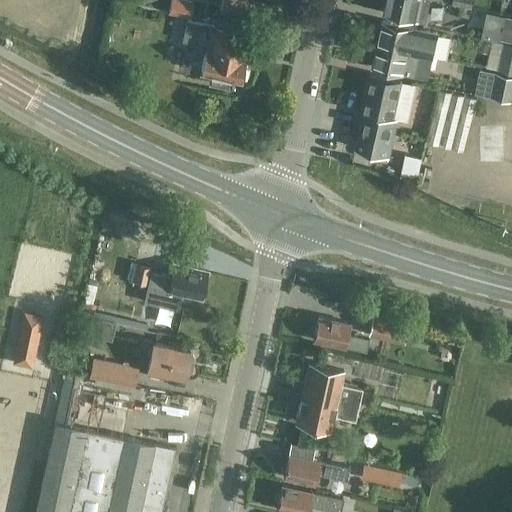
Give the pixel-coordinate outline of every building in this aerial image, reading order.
[(189,18),(192,4),(177,0),(171,0),(169,13),(189,18)] [(224,0),(222,12),(244,17),(247,0),(224,0)] [(430,0),(387,0),(385,12),(426,21),(430,0)] [(501,38),(511,40),(511,18),(505,18),(501,38)] [(384,20),(378,43),(434,55),(436,42),(439,33),(384,20)] [(248,75),(250,67),(247,65),(248,63),(246,62),(246,61),(244,60),(248,39),(215,32),(215,28),(187,22),(183,41),(203,45),(202,52),(204,53),(200,71),(213,74),(210,84),(227,88),(229,78),(240,80),(240,78),(243,78),(243,77),(248,75)] [(481,41),(478,51),(488,53),(490,43),(481,41)] [(434,55),(378,43),(373,66),(405,73),(405,72),(412,74),(411,76),(415,77),(420,54),(433,57),(434,55)] [(511,45),(505,44),(499,69),(511,72),(511,45)] [(485,92),(511,100),(511,98),(511,76),(490,72),(485,92)] [(398,117),(395,117),(403,80),(394,78),(371,73),(356,145),(391,153),(398,117)] [(433,92),(430,138),(458,140),(461,93),(433,92)] [(411,175),(414,151),(395,149),(392,173),(411,175)] [(135,262),(130,280),(147,284),(143,300),(177,308),(181,292),(202,297),(208,271),(172,264),(169,277),(150,272),(152,266),(135,262)] [(92,315),(95,298),(84,296),(81,313),(92,315)] [(25,312),(14,361),(18,362),(32,365),(43,317),(43,316),(25,312)] [(348,334),(350,322),(318,315),(313,339),(345,346),(345,345),(366,350),(368,339),(348,334)] [(374,317),(370,333),(402,341),(406,325),(374,317)] [(153,341),(146,372),(163,376),(164,370),(184,375),(185,371),(188,372),(191,370),(194,357),(192,354),(189,353),(190,349),(153,341)] [(82,360),(80,372),(90,374),(93,363),(82,360)] [(93,363),(90,374),(134,384),(137,370),(93,360),(93,363)] [(308,362),(294,422),(330,430),(334,414),(354,418),(358,402),(370,404),(374,387),(362,385),(362,387),(341,382),(344,370),(308,362)] [(159,511),(174,447),(69,423),(80,372),(66,369),(35,511),(159,511)] [(315,449),(291,443),(282,477),(314,484),(317,473),(346,480),(349,466),(321,459),(320,460),(313,458),(315,449)] [(375,466),(374,467),(372,479),(404,486),(405,483),(425,487),(427,477),(375,466)] [(313,492),(281,485),(276,508),(293,511),(308,511),(310,505),(339,511),(343,498),(313,491),(313,492)] [(372,511),(374,503),(346,496),(343,511),(348,511),(368,511),(369,510),(372,511)]
